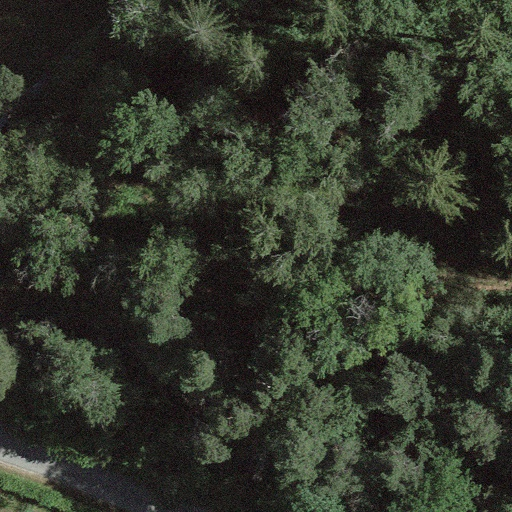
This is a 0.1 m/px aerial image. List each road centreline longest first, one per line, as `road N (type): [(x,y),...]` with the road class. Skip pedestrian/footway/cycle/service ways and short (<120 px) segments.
road 1 (track): [(511,271),(377,263),(98,281),(0,301)]
road 2 (unclassified): [(174,511),(0,452)]
road 3 (track): [(0,86),(92,0)]
